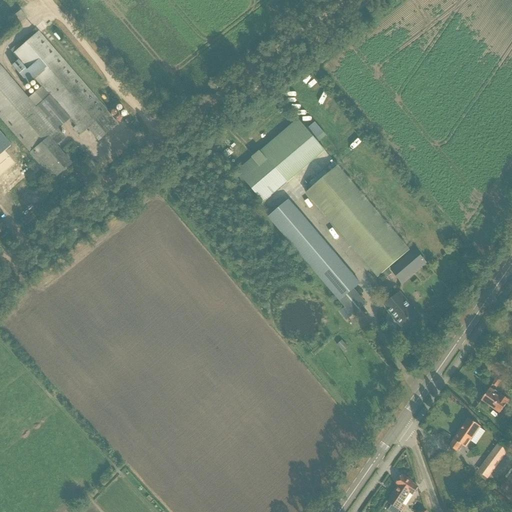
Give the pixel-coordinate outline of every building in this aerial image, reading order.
[(10,19),(15,26),(25,18),(20,11),(10,19)] [(0,118),(20,142),(28,152),(29,153),(29,154),(35,161),(45,173),(52,180),(71,164),(56,146),(65,138),(57,129),(55,131),(35,108),(49,96),(69,119),(76,127),(73,129),(76,132),(76,133),(76,134),(78,136),(87,128),(98,141),(117,124),(35,29),(28,36),(10,51),(41,87),(28,99),(0,66),(0,118)] [(259,152),(263,157),(256,163),(252,159),(236,172),(243,179),(263,203),(325,151),(318,143),(307,130),(304,127),(298,119),(259,152)] [(315,123),(307,130),(318,143),(326,137),(315,123)] [(0,146),(0,175),(11,166),(1,154),(4,151),(0,146)] [(306,193),(377,278),(409,251),(338,166),(306,193)] [(82,172),(77,176),(81,182),(86,178),(82,172)] [(272,213),(268,217),(271,221),(339,301),(343,306),(352,316),(358,310),(365,304),(357,294),(353,290),(360,284),(288,200),(272,213)] [(391,271),(401,283),(425,263),(415,251),(391,271)] [(391,314),(397,322),(399,320),(408,330),(410,328),(412,328),(416,325),(416,322),(421,318),(399,293),(386,304),(393,312),(391,314)] [(342,341),(337,346),(343,352),(347,347),(342,341)] [(497,379),(492,384),(496,387),(501,382),(497,379)] [(482,400),(490,406),(500,413),(509,400),(495,391),(494,392),(489,389),(482,400)] [(449,447),(456,451),(461,445),(465,448),(480,427),(469,419),(449,447)] [(497,444),(483,464),(493,471),(497,465),(507,452),(497,444)] [(439,482),(459,497),(469,485),(449,469),(439,482)] [(391,505),(387,510),(390,511),(398,511),(399,511),(401,511),(405,506),(402,504),(409,493),(413,495),(418,488),(412,484),(413,483),(402,475),(395,485),(398,486),(394,492),(395,493),(388,503),(391,505)]
